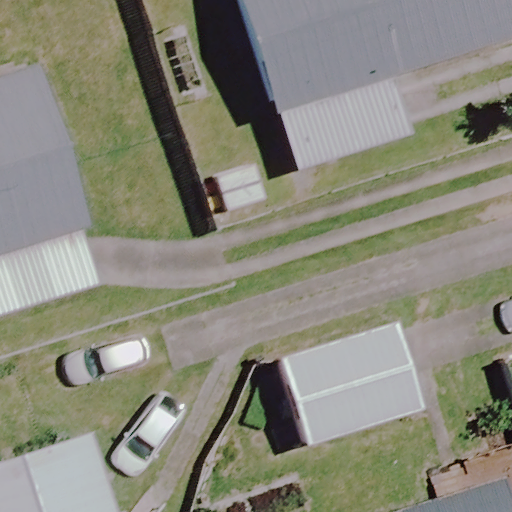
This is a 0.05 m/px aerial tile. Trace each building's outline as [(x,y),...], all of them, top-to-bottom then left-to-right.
[(511,41),(511,21),(504,0),(224,0),(288,184),(404,143),(384,86),(511,41)] [(0,322),(98,293),(31,74),(0,83),(0,322)] [(421,417),(394,330),(269,368),(296,455),(421,417)] [(107,511),(87,444),(0,469),(0,511),(107,511)] [(511,511),(503,484),(413,511),(511,511)]
